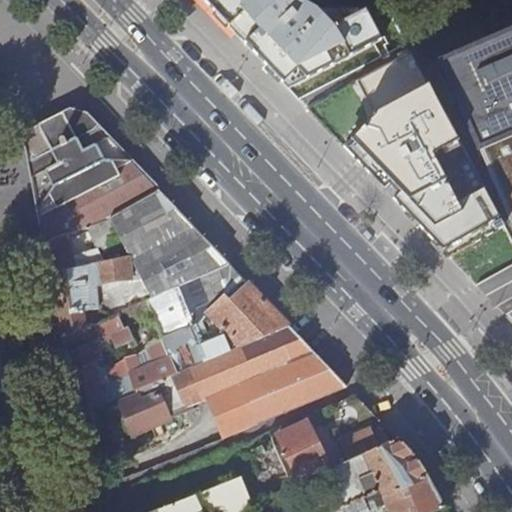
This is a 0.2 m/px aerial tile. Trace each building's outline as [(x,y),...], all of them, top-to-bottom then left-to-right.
[(203,0),(289,90),(384,36),(367,7),(321,9),(304,0),(203,0)] [(511,24),(435,59),(511,221),(511,24)] [(411,51),(315,105),(398,192),(392,198),(394,200),(450,258),(505,228),(411,51)] [(30,163),(45,243),(85,229),(109,220),(110,218),(159,192),(80,109),(72,110),(31,129),(25,136),(30,163)] [(109,220),(85,229),(91,239),(116,230),(130,256),(104,262),(108,285),(98,288),(99,310),(100,310),(111,317),(118,314),(148,301),(230,266),(159,192),(110,218),(109,220)] [(85,229),(45,243),(52,282),(62,338),(92,325),(90,320),(86,320),(84,312),(99,310),(98,288),(108,285),(104,262),(75,268),(70,246),(91,239),(85,229)] [(65,354),(66,360),(76,417),(132,393),(289,327),(230,266),(148,301),(171,359),(139,372),(134,357),(125,358),(111,367),(105,367),(101,351),(95,353),(93,343),(65,354)] [(95,324),(100,333),(102,340),(113,336),(118,349),(135,342),(129,328),(125,330),(118,314),(111,317),(100,322),(95,324)] [(92,325),(62,338),(64,348),(100,333),(95,324),(92,325)] [(347,388),(289,327),(132,393),(134,398),(120,403),(133,435),(153,427),(151,421),(188,405),(208,397),(239,384),(257,425),(347,388)] [(225,439),(257,425),(239,384),(208,397),(225,439)] [(151,421),(153,427),(191,412),(188,405),(151,421)] [(307,423),(277,437),(299,482),(328,468),(307,423)] [(372,431),(341,445),(348,462),(383,446),(381,440),(377,442),(372,431)] [(387,511),(434,511),(446,507),(439,494),(413,458),(397,441),(347,463),(329,472),(338,491),(354,483),(362,501),(367,511),(372,511),(378,510),(385,507),(387,511)] [(260,488),(287,476),(276,453),(249,465),(260,488)] [(241,511),(249,509),(252,507),(241,479),(156,511),(241,511)] [(347,508),(362,501),(354,483),(338,491),(347,508)] [(367,511),(362,501),(347,508),(338,511),(367,511)]
